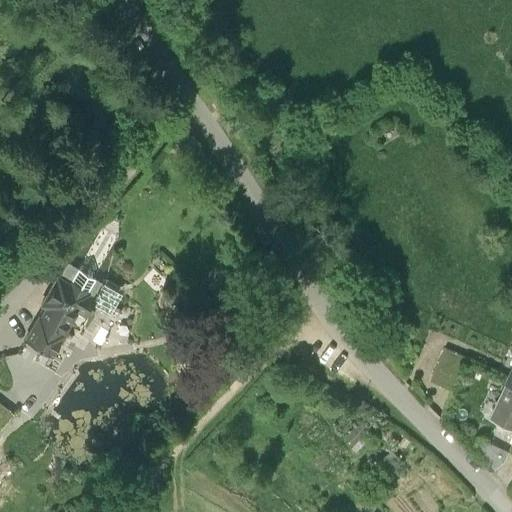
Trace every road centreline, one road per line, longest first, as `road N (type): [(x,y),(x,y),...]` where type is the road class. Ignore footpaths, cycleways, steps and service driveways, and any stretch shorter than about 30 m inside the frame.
road 1 (unclassified): [(127,0),(314,296),(507,511)]
road 2 (track): [(314,296),(124,511)]
